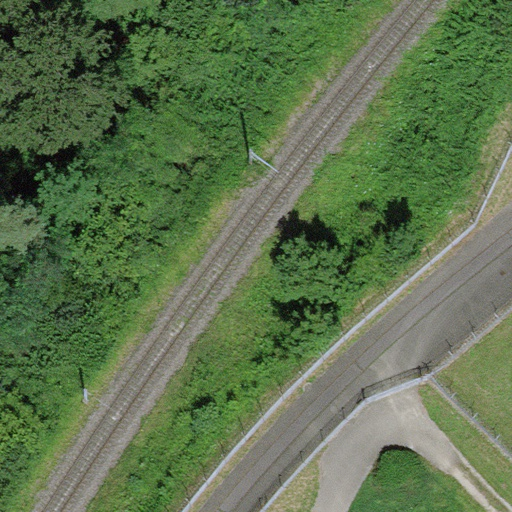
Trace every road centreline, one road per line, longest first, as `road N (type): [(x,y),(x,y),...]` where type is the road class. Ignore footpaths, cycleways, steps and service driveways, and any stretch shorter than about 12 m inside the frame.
road 1 (track): [(387,403),(487,511)]
road 2 (track): [(318,511),(338,459),(387,403)]
